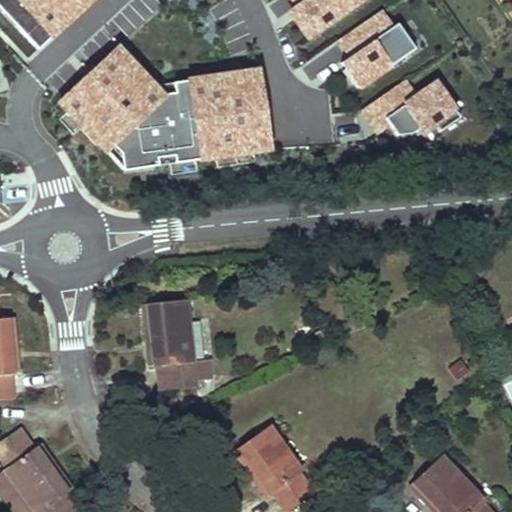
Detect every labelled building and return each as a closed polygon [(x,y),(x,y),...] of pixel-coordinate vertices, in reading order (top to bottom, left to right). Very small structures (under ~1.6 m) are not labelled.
[(0,0),(0,26),(29,58),(91,0),(0,0)] [(368,2),(366,0),(285,0),(281,3),(309,43),(368,2)] [(404,58),(379,25),(330,61),(355,94),(404,58)] [(105,162),(116,151),(120,176),(268,154),(257,76),(156,91),(112,46),(50,107),(105,162)] [(453,119),(429,82),(369,121),(394,158),(453,119)] [(186,302),(143,306),(148,367),(156,367),(159,392),(193,389),(192,381),(210,379),(208,359),(193,361),(186,302)] [(14,321),(0,321),(0,400),(14,399),(12,376),(19,375),(14,321)] [(268,428),(233,451),(264,497),(270,493),(283,511),(286,511),(312,495),(298,474),(301,472),(268,428)] [(19,429),(0,442),(0,460),(6,469),(4,472),(0,475),(0,496),(11,511),(75,511),(64,496),(71,491),(41,446),(35,450),(19,429)] [(441,458),(409,486),(433,511),(489,511),(484,505),(486,503),(441,458)]
